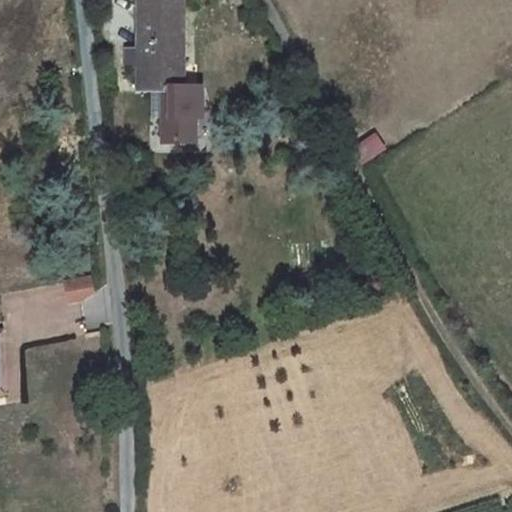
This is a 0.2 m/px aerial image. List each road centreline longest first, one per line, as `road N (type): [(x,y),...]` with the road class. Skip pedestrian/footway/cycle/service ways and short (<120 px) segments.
road 1 (residential): [(82,0),(120,330),(123,511)]
road 2 (track): [(268,0),(450,344),(511,429)]
